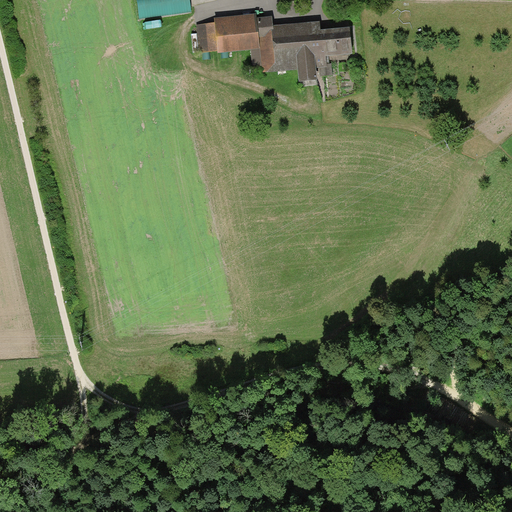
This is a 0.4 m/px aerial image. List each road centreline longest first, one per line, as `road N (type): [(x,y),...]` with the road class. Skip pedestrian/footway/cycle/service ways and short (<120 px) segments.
road 1 (track): [(0,47),(79,379),(82,444),(36,511)]
road 2 (track): [(511,432),(404,370),(308,368),(142,415),(79,379)]
road 3 (track): [(511,295),(434,360),(404,370)]
